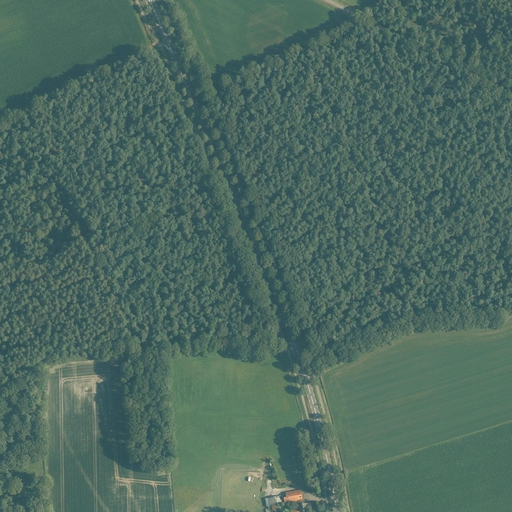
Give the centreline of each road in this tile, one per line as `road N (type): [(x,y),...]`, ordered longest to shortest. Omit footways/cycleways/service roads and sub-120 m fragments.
road 1 (primary): [(336,511),(295,346),(149,0)]
road 2 (track): [(0,389),(42,367),(295,346)]
road 3 (unclassified): [(511,95),(326,0)]
